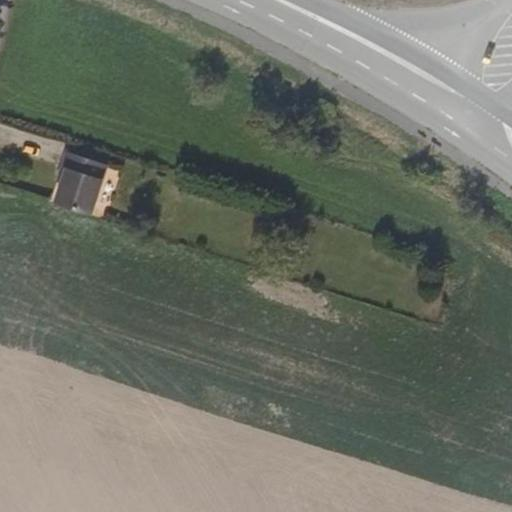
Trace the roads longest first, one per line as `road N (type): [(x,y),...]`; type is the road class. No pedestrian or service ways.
road 1 (tertiary): [(213,0),(378,81),(455,133)]
road 2 (tertiary): [(494,10),(429,28),(341,18)]
road 3 (tertiary): [(472,93),(341,18)]
